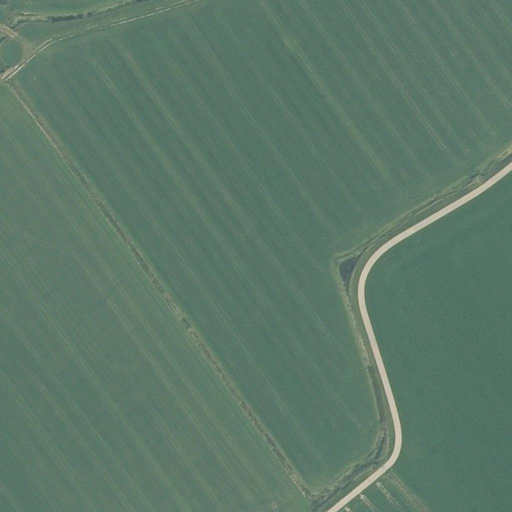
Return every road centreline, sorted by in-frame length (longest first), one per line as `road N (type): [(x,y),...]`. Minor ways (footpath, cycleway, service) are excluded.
road 1 (track): [(511,164),(373,259),(360,284),(363,313),(398,445),(390,462),(331,511)]
road 2 (track): [(188,0),(48,42),(0,81)]
